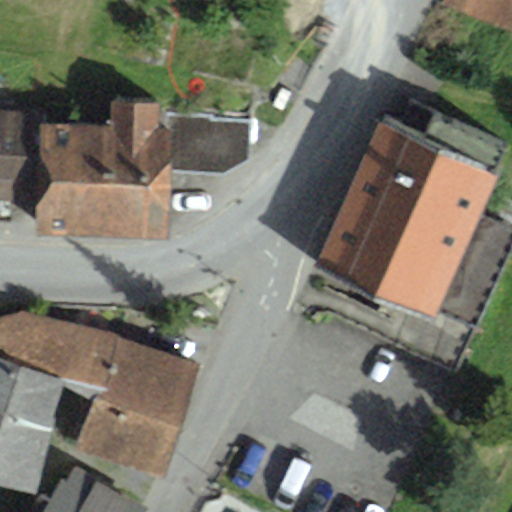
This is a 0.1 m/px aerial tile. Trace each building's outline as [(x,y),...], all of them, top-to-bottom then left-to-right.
[(292,28),(198,0),(194,0),(178,55),(275,84),(292,28)] [(511,0),(442,0),(441,3),(511,29),(511,0)] [(108,123),(40,121),(35,202),(35,232),(168,235),(170,171),(226,173),(248,159),(250,118),(160,115),(161,100),(109,99),(108,123)] [(0,200),(35,202),(40,121),(40,112),(0,109),(0,200)] [(425,136),(380,115),(315,259),(395,295),(377,333),(459,370),(511,253),(511,226),(483,213),(511,149),(511,145),(437,111),(425,136)] [(0,481),(36,493),(64,385),(95,394),(78,449),(164,477),(200,362),(119,338),(120,334),(24,309),(0,316),(0,481)] [(145,511),(148,507),(76,465),(68,480),(62,477),(42,511),(145,511)]
